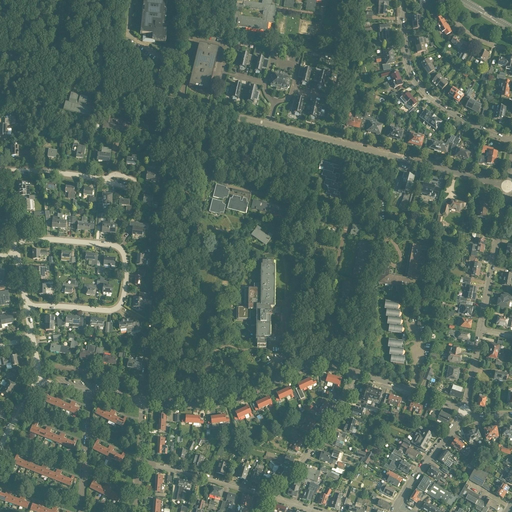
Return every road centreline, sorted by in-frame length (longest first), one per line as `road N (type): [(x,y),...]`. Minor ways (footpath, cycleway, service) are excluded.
road 1 (residential): [(506,186),(0,52)]
road 2 (residential): [(26,306),(117,307),(123,253),(108,244),(14,241)]
road 3 (residential): [(141,400),(219,403),(304,365),(354,371)]
road 4 (residential): [(511,140),(471,125),(421,89),(405,56),(401,0)]
road 5 (residential): [(270,496),(314,448),(354,371)]
road 6 (residential): [(480,330),(506,186)]
road 7 (residential): [(270,496),(138,461)]
road 8 (residential): [(80,511),(89,390)]
